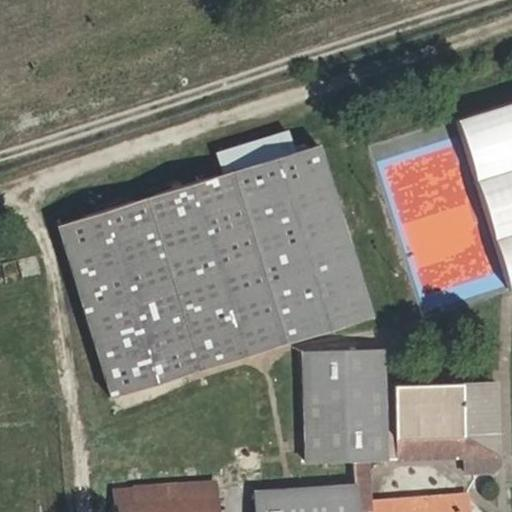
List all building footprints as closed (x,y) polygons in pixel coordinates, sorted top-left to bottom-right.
[(511,102),(464,114),(503,290),(511,287),(511,102)] [(223,174),(57,224),(108,398),(373,314),(319,143),(297,150),(290,131),(216,156),(223,174)] [(251,511),(363,511),(363,508),(372,507),(368,463),(358,464),(353,393),(384,390),(382,351),(300,356),(308,467),(352,464),(354,484),(250,491),(251,511)] [(353,393),(358,464),(368,463),(457,457),(452,386),(384,390),(353,393)] [(215,511),(214,488),(115,495),(115,511),(215,511)] [(463,511),(462,499),(429,502),(429,511),(463,511)] [(429,511),(429,502),(372,507),(363,508),(363,511),(429,511)]
